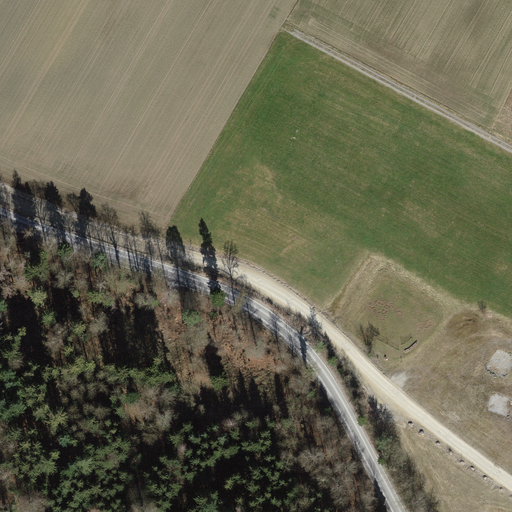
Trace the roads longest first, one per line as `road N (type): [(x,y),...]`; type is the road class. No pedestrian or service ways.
road 1 (track): [(511,483),(263,285),(0,194)]
road 2 (tertiary): [(397,511),(326,378),(271,318),(220,289),(0,213)]
road 3 (track): [(511,149),(284,27)]
